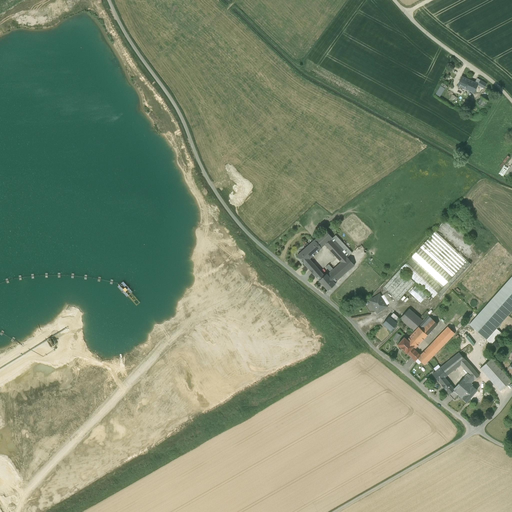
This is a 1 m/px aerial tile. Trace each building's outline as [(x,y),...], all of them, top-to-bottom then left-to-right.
[(471,81),(461,76),(457,86),(467,90),(471,81)] [(471,81),(467,90),(474,94),(478,85),(483,88),(486,84),(478,79),(475,83),(471,81)] [(440,86),(435,94),(439,97),(444,89),(440,86)] [(482,97),(478,104),(484,108),(489,102),(482,97)] [(326,230),(315,240),(321,248),(325,245),(331,240),(333,238),(326,230)] [(468,261),(435,232),(401,269),(431,296),(433,298),(437,294),(468,261)] [(352,253),(336,235),(333,238),(331,240),(347,257),(352,253)] [(314,240),(297,256),(301,260),(304,264),(309,259),(314,255),(322,248),(321,248),(315,240),(314,240)] [(347,257),(331,240),(325,245),(341,263),(347,257)] [(347,257),(341,263),(333,270),(330,272),(327,275),(335,283),(354,265),(347,257)] [(316,266),(309,259),(304,264),(310,270),(310,271),(316,266)] [(468,261),(437,294),(440,297),(471,264),(467,261),(468,261)] [(318,269),(312,273),(313,274),(319,281),(324,276),(318,269)] [(415,283),(400,269),(383,288),(398,301),(415,283)] [(319,281),(328,290),(328,291),(335,284),(335,283),(327,275),(326,274),(324,276),(319,281)] [(511,310),(511,276),(469,324),(486,339),(511,310)] [(424,293),(416,286),(409,293),(420,303),(427,296),(424,293)] [(381,298),(376,301),(374,298),(369,301),(377,313),(387,307),(381,298)] [(423,321),(409,309),(400,319),(413,331),(423,321)] [(393,313),(389,318),(393,321),(397,316),(393,313)] [(389,318),(388,317),(383,324),(391,331),(397,324),(393,321),(389,318)] [(432,319),(422,330),(427,335),(437,324),(432,319)] [(458,330),(451,323),(448,327),(455,334),(458,330)] [(418,327),(407,340),(414,346),(413,346),(415,348),(427,335),(422,330),(418,327)] [(448,327),(424,352),(431,359),(455,334),(448,327)] [(398,333),(393,337),(397,342),(402,337),(398,333)] [(407,340),(404,337),(397,345),(407,353),(412,348),(413,346),(414,346),(407,340)] [(412,348),(407,353),(412,358),(417,352),(412,348)] [(417,352),(412,358),(415,361),(417,358),(420,355),(417,352)] [(424,352),(420,355),(427,362),(431,359),(424,352)] [(459,353),(432,374),(439,382),(445,378),(460,365),(466,360),(459,353)] [(420,355),(417,358),(424,365),(427,362),(420,355)] [(511,381),(491,359),(480,369),(500,391),(511,381)] [(479,375),(471,366),(466,371),(468,373),(474,380),(479,375)] [(454,389),(453,390),(456,393),(461,397),(473,386),(470,384),(474,380),(468,373),(454,389)] [(447,380),(441,385),(444,388),(450,384),(447,380)] [(454,389),(450,384),(444,388),(449,394),(453,390),(454,389)] [(473,386),(461,397),(467,402),(477,390),(473,386)]
